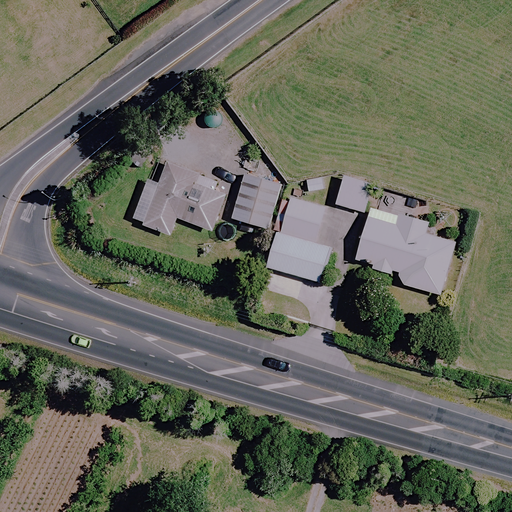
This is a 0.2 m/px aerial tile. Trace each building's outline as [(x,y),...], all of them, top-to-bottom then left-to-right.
[(232,140),(217,120),(195,136),(210,156),(232,140)] [(203,178),(174,166),(148,227),(173,237),(180,219),(215,233),(230,196),(200,184),(203,178)] [(284,186),(249,176),(236,220),(271,230),(284,186)] [(375,185),(347,177),(338,206),(367,214),(375,185)] [(325,178),(307,181),(309,196),(327,193),(325,178)] [(293,198),(287,216),(280,213),(275,229),(282,231),(270,267),(322,284),(334,248),(319,243),(329,210),(293,198)] [(373,270),(395,276),(396,271),(405,274),(402,285),(444,296),(458,243),(428,235),(431,224),(374,208),(361,259),(375,263),(373,270)]
